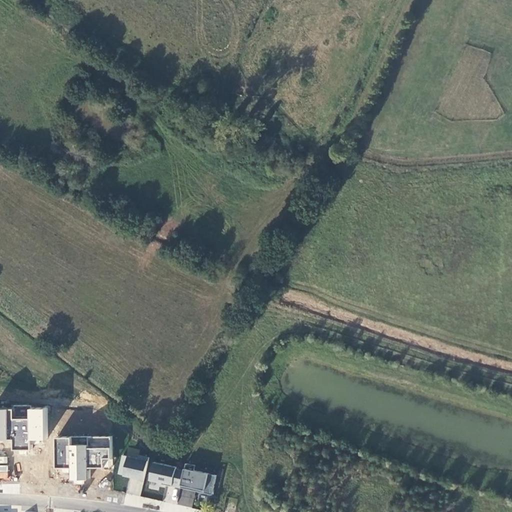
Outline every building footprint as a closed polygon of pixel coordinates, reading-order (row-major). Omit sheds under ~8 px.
[(13,448),(31,449),(31,439),(48,439),(47,408),(31,408),(31,405),(12,405),(12,410),(0,409),(0,438),(13,439),(13,448)] [(113,465),(112,436),(60,437),(61,465),(72,465),(72,479),(91,478),(90,465),(113,465)] [(123,454),(119,473),(144,479),(149,456),(139,454),(138,458),(123,454)] [(196,464),(186,463),(181,487),(190,489),(191,486),(197,488),(196,490),(212,494),(217,475),(194,470),(196,464)] [(159,498),(139,497),(139,504),(159,505),(159,498)]
